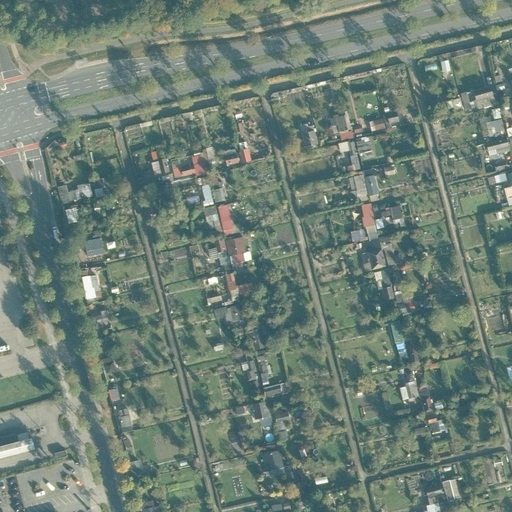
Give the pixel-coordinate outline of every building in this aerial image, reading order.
[(495,90),(483,93),(482,88),(462,93),(466,112),(499,103),(495,90)] [(455,107),(456,111),(464,110),(462,98),(448,100),(449,108),(455,107)] [(389,128),(401,126),(398,110),(386,113),(389,128)] [(332,117),(333,131),(348,130),(347,116),(332,117)] [(373,130),(387,127),(384,117),(371,121),(373,130)] [(503,119),(488,122),(491,134),(505,131),(503,119)] [(317,129),(303,133),(308,147),(321,144),(317,129)] [(367,157),(375,156),(371,136),(357,138),(360,153),(366,152),(367,157)] [(361,168),(356,140),(340,143),(341,152),(351,150),(354,169),(361,168)] [(488,143),(489,154),(511,151),(510,140),(488,143)] [(172,160),(176,177),(197,173),(197,175),(209,173),(206,161),(216,159),(214,146),(202,149),(203,153),(193,155),(194,163),(182,166),(180,159),(172,160)] [(240,150),(243,162),(253,159),(249,147),(240,150)] [(226,150),(228,165),(240,164),(238,149),(226,150)] [(152,151),(154,159),(161,157),(160,150),(152,151)] [(156,175),(171,173),(169,158),(153,161),(156,175)] [(363,198),(380,194),(374,168),(360,171),(360,174),(348,177),(353,198),(362,196),(363,198)] [(218,174),(211,175),(213,188),(220,187),(218,174)] [(490,176),(490,183),(508,181),(507,174),(490,176)] [(97,197),(113,195),(110,176),(94,179),(97,197)] [(62,202),(94,197),(92,182),(78,184),(79,189),(69,190),(68,184),(59,185),(62,202)] [(224,187),(214,189),(216,202),(227,200),(224,187)] [(366,270),(396,265),(391,235),(379,237),(372,202),(362,204),(369,240),(360,242),(366,270)] [(219,206),(226,235),(235,233),(229,204),(219,206)] [(91,218),(89,206),(80,208),(79,205),(67,207),(69,222),(91,218)] [(217,205),(205,208),(208,221),(214,220),(218,233),(224,231),(217,205)] [(382,209),(383,216),(393,214),(394,219),(404,217),(402,206),(382,209)] [(353,240),(366,238),(365,229),(352,231),(353,240)] [(88,256),(106,252),(102,236),(85,240),(88,256)] [(244,236),(215,241),(216,247),(209,248),(211,259),(221,257),(223,270),(233,268),(232,263),(248,260),(244,236)] [(386,300),(396,297),(389,269),(375,272),(380,289),(383,289),(386,300)] [(230,290),(238,289),(235,272),(227,274),(230,290)] [(101,295),(96,274),(84,277),(88,298),(101,295)] [(410,301),(405,303),(403,297),(398,299),(402,313),(412,311),(410,301)] [(228,322),(244,319),(242,304),(215,308),(217,316),(227,315),(228,322)] [(101,310),(93,311),(94,320),(102,319),(101,310)] [(400,320),(392,322),(401,358),(410,356),(400,320)] [(264,329),(250,330),(251,349),(266,347),(264,329)] [(263,384),(271,383),(268,366),(267,366),(266,354),(259,355),(263,384)] [(118,373),(114,356),(104,358),(108,376),(118,373)] [(244,362),(249,380),(259,378),(255,359),(244,362)] [(437,420),(430,385),(418,388),(416,378),(410,379),(411,383),(401,386),(404,399),(422,395),(430,433),(447,429),(444,418),(437,420)] [(287,382),(265,386),(267,396),(289,392),(287,382)] [(112,399),(121,397),(119,387),(110,389),(112,399)] [(265,418),(266,424),(273,423),(269,400),(253,404),(256,420),(265,418)] [(134,430),(129,406),(116,408),(121,432),(134,430)] [(292,420),(288,411),(276,415),(281,429),(288,426),(287,422),(292,420)] [(418,428),(419,435),(429,432),(427,425),(418,428)] [(27,432),(0,438),(0,457),(35,449),(33,443),(32,438),(29,438),(27,432)] [(299,463),(285,466),(282,450),(263,453),(267,471),(271,471),(272,475),(287,472),(289,482),(302,479),(299,463)] [(141,460),(131,461),(133,477),(144,475),(141,460)] [(459,479),(426,485),(431,511),(458,506),(457,498),(462,497),(459,479)] [(154,500),(140,503),(142,511),(161,511),(160,505),(155,506),(154,500)]
